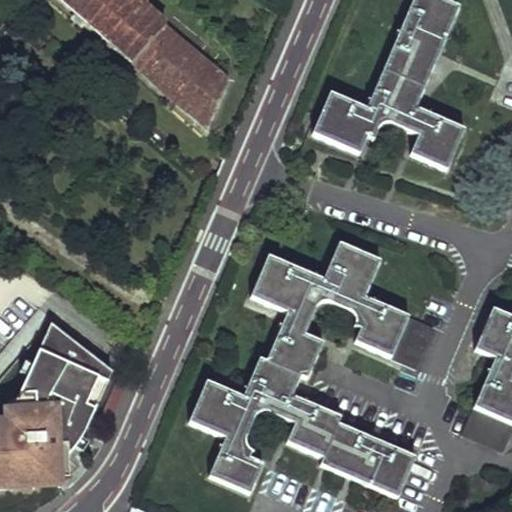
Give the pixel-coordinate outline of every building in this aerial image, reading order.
[(58,0),(207,130),(226,78),(143,8),(146,5),(145,0),(58,0)] [(511,0),(417,0),(368,112),(335,99),(315,139),(359,160),(369,141),(376,143),(380,134),(384,131),(387,128),(392,127),(420,138),(412,158),(446,170),(464,127),(414,107),(457,8),(440,1),(440,0),(511,0)] [(214,475),(257,495),(271,462),(260,458),(255,452),(256,447),(268,417),(273,413),(279,413),(300,423),(292,440),(328,455),(324,465),(405,499),(423,456),(343,421),(346,415),(299,394),(306,376),(312,378),(327,343),(305,333),(316,308),(321,303),(327,303),(351,314),(355,318),(355,325),(362,329),(357,342),(419,368),(436,331),(368,297),(383,260),(343,243),(325,281),(272,258),(247,310),(285,330),(270,363),(262,360),(244,397),(211,383),(194,422),(230,438),(214,475)] [(511,320),(502,316),(481,355),(498,364),(461,437),(495,454),(511,421),(511,383),(510,382),(511,378),(511,320)] [(76,346),(51,327),(48,333),(76,346)] [(107,384),(98,379),(104,368),(76,346),(48,333),(15,406),(19,408),(14,418),(5,419),(5,423),(0,423),(0,482),(8,482),(8,490),(41,479),(85,432),(107,384)] [(107,384),(112,374),(104,368),(98,379),(107,384)] [(5,413),(5,419),(14,418),(19,408),(15,406),(9,406),(5,413)] [(1,492),(0,491),(61,489),(59,465),(41,479),(8,490),(1,492)] [(0,491),(1,492),(8,490),(8,482),(0,482),(0,491)]
